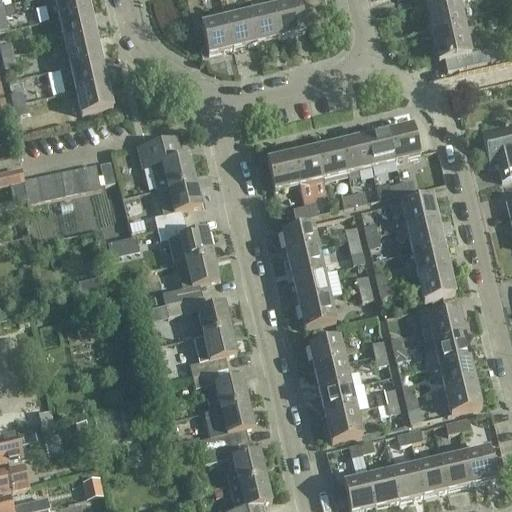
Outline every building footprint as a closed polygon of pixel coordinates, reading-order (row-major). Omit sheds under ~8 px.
[(51,0),(57,23),(88,17),(84,0),(51,0)] [(273,12),(280,43),(304,37),(302,30),(327,24),(320,0),(294,0),(296,6),(273,12)] [(471,0),(428,0),(424,1),(427,13),(425,13),(431,40),(463,32),(458,7),(473,3),(471,0)] [(13,9),(2,12),(4,22),(5,23),(15,21),(13,9)] [(248,18),(255,49),(280,43),(273,12),(248,18)] [(57,23),(63,48),(94,41),(88,17),(57,23)] [(225,24),(232,55),(255,49),(248,18),(225,24)] [(232,55),(225,24),(199,30),(202,43),(206,61),(232,55)] [(463,32),(431,40),(437,66),(442,65),(445,76),(499,64),(497,52),(469,58),(463,32)] [(94,41),(63,48),(68,71),(99,64),(94,41)] [(0,49),(0,57),(3,73),(15,70),(13,59),(10,47),(0,49)] [(68,71),(74,96),(105,88),(99,64),(68,71)] [(105,88),(74,96),(79,121),(111,113),(105,88)] [(9,99),(14,121),(26,119),(24,107),(21,96),(9,99)] [(511,126),(480,134),(489,173),(496,171),(500,187),(511,184),(511,126)] [(387,138),(394,168),(419,163),(418,159),(411,132),(387,138)] [(394,168),(387,138),(362,144),(370,174),(394,168)] [(338,149),(345,180),(370,174),(362,144),(338,149)] [(345,180),(338,149),(314,155),(321,186),(345,180)] [(165,194),(193,187),(187,162),(167,167),(164,155),(138,161),(141,173),(159,169),(165,194)] [(321,186),(314,155),(290,161),(297,191),(321,186)] [(297,191),(290,161),(265,167),(273,197),(297,191)] [(103,191),(113,189),(108,168),(98,171),(103,191)] [(93,171),(81,173),(87,197),(98,195),(93,171)] [(87,197),(81,173),(70,175),(76,200),(87,197)] [(19,174),(0,178),(0,191),(22,186),(19,174)] [(64,202),(76,200),(70,175),(59,178),(64,202)] [(59,178),(35,183),(40,207),(64,202),(59,178)] [(40,207),(35,183),(22,186),(27,210),(40,207)] [(388,190),(391,203),(414,197),(411,185),(398,188),(388,190)] [(153,223),(156,235),(182,229),(179,218),(200,213),(193,187),(165,194),(171,219),(153,223)] [(342,214),(366,209),(363,196),(350,199),(339,202),(342,214)] [(405,234),(437,227),(431,202),(400,209),(405,234)] [(294,225),(318,220),(315,208),(291,213),(294,225)] [(411,259),(443,251),(437,227),(405,234),(411,259)] [(374,228),(362,230),(368,254),(379,251),(377,241),(374,228)] [(178,243),(184,268),(211,261),(205,236),(185,241),(182,229),(156,235),(158,248),(178,243)] [(286,263),(317,256),(310,230),(280,238),(286,263)] [(343,235),(347,249),(357,246),(354,232),(343,235)] [(138,257),(134,242),(106,248),(110,263),(138,257)] [(353,273),(363,270),(357,246),(347,249),(353,273)] [(443,251),(411,259),(417,283),(449,275),(443,251)] [(317,256),(286,263),(292,287),(322,280),(317,256)] [(211,261),(184,268),(190,292),(161,299),(164,312),(199,303),(197,291),(217,286),(211,261)] [(449,275),(417,283),(422,308),(454,300),(449,275)] [(385,276),(374,279),(379,302),(391,299),(388,289),(385,276)] [(322,280),(292,287),(298,311),(328,304),(322,280)] [(355,283),(358,297),(369,294),(366,280),(355,283)] [(360,307),(371,304),(369,294),(358,297),(360,307)] [(191,344),(202,341),(228,334),(222,310),(202,315),(199,303),(164,312),(144,316),(148,329),(195,317),(199,333),(189,335),(191,344)] [(328,304),(298,311),(304,336),(334,329),(328,304)] [(432,348),(463,341),(457,316),(446,318),(444,311),(416,317),(420,334),(428,332),(432,348)] [(191,384),(226,375),(223,363),(234,361),(228,334),(202,341),(191,344),(197,369),(189,372),(191,384)] [(392,357),(404,355),(401,341),(389,344),(392,357)] [(437,372),(468,364),(463,341),(432,348),(437,372)] [(312,376),(344,369),(338,344),(307,352),(312,376)] [(371,348),(374,362),(385,359),(381,346),(371,348)] [(406,364),(404,355),(392,357),(394,367),(406,364)] [(376,371),(387,369),(385,359),(374,362),(376,371)] [(468,364),(437,372),(443,396),(474,389),(468,364)] [(344,369),(312,376),(318,400),(349,392),(344,369)] [(214,390),(220,415),(246,409),(240,384),(229,387),(226,375),(191,384),(194,395),(214,390)] [(474,389),(443,396),(448,420),(480,413),(474,389)] [(403,405),(415,402),(412,390),(400,393),(403,405)] [(349,392),(318,400),(324,424),(355,416),(349,392)] [(382,397),(385,410),(396,407),(393,394),(382,397)] [(420,426),(415,402),(403,405),(408,429),(420,426)] [(387,420),(398,418),(396,407),(385,410),(387,420)] [(183,463),(202,458),(236,450),(247,447),(244,436),(252,435),(246,409),(220,415),(203,419),(209,444),(180,451),(183,463)] [(32,438),(43,435),(39,416),(17,421),(21,439),(0,443),(0,445),(0,467),(5,467),(3,455),(34,447),(32,438)] [(355,416),(324,424),(329,449),(361,442),(355,416)] [(116,418),(93,422),(97,440),(120,435),(116,418)] [(468,423),(444,428),(447,440),(458,437),(471,434),(468,423)] [(421,446),(419,434),(396,440),(398,451),(409,449),(421,446)] [(373,457),(370,446),(347,451),(350,463),(361,460),(373,457)] [(226,480),(228,491),(264,483),(258,458),(238,462),(236,450),(202,458),(205,470),(231,464),(234,478),(226,480)] [(463,460),(470,490),(494,485),(487,454),(463,460)] [(53,459),(31,464),(34,475),(56,469),(53,459)] [(470,490),(463,460),(439,466),(446,496),(470,490)] [(446,496),(439,466),(414,472),(421,502),(446,496)] [(5,476),(1,477),(1,476),(0,475),(0,499),(6,498),(6,497),(10,496),(10,497),(27,493),(21,471),(5,475),(5,476)] [(421,502),(414,472),(391,478),(397,508),(421,502)] [(380,511),(397,508),(391,478),(366,484),(372,511),(380,511)] [(239,498),(242,511),(257,511),(270,509),(264,483),(228,491),(230,500),(239,498)] [(85,504),(100,502),(97,484),(81,486),(85,504)] [(372,511),(366,484),(341,489),(346,511),(372,511)] [(0,511),(46,511),(44,505),(13,511),(9,511),(7,502),(0,504),(0,511)]
